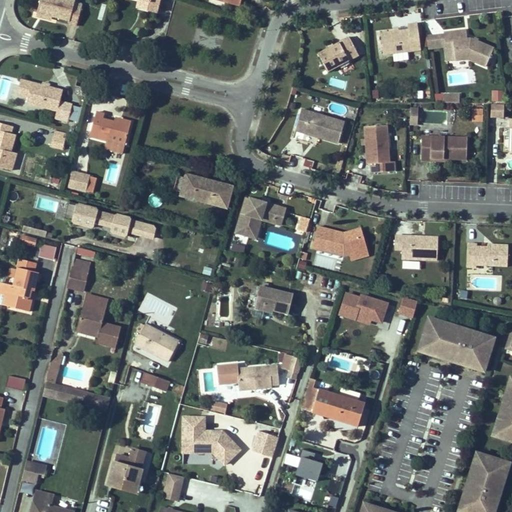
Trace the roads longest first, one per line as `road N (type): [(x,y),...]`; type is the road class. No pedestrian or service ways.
road 1 (residential): [(511,207),(396,202),(258,162),(245,136),(253,99)]
road 2 (residential): [(5,511),(69,245)]
road 3 (residential): [(253,99),(0,30)]
road 4 (residential): [(253,99),(277,18),(363,0)]
